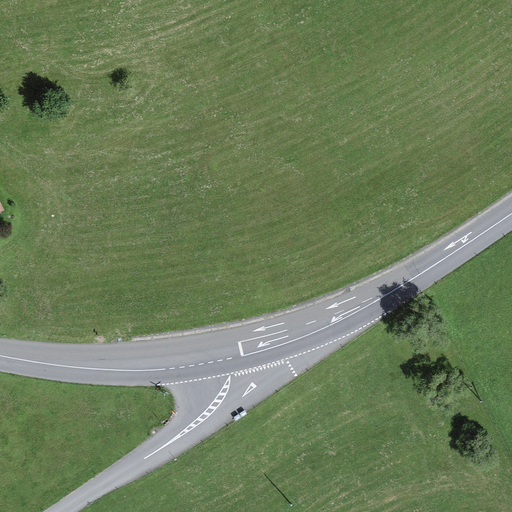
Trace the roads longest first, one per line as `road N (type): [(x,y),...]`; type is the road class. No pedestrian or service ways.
road 1 (tertiary): [(227,353),(350,311),(511,212)]
road 2 (unclassified): [(227,353),(225,385),(196,423),(59,511)]
road 3 (tertiary): [(0,355),(138,366),(227,353)]
